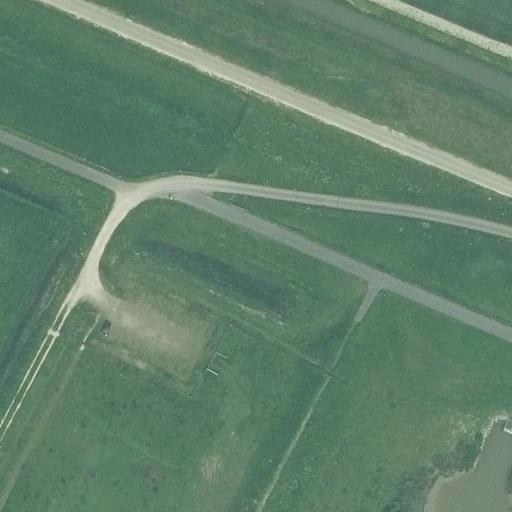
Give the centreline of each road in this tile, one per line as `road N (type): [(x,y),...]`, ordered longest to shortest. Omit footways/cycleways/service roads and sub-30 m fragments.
road 1 (unclassified): [(511,185),(67,0)]
road 2 (unclassified): [(139,192),(198,183),(511,233)]
road 3 (track): [(0,436),(82,284)]
